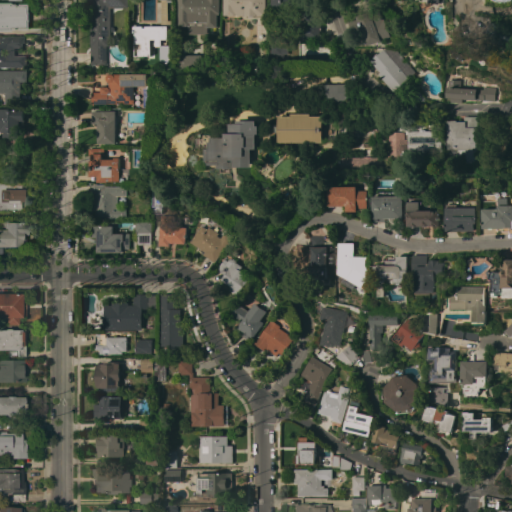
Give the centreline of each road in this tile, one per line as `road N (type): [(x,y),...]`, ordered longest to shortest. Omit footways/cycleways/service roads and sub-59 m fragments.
road 1 (residential): [(511,497),(378,467),(335,447),(233,374),(183,275),(0,271)]
road 2 (residential): [(60,511),(58,0)]
road 3 (residential): [(270,401),(307,332),(280,264),(286,239),(305,220),(331,218),(419,248),(511,241)]
road 4 (residential): [(467,490),(511,447),(490,340)]
road 5 (residential): [(453,486),(435,445),(377,407),(368,370)]
